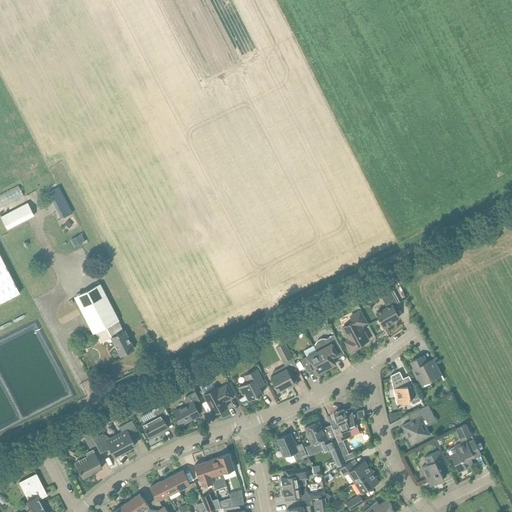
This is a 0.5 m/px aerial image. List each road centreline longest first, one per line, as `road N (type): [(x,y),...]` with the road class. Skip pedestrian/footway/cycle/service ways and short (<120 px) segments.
road 1 (unclassified): [(0,452),(511,199)]
road 2 (residential): [(77,511),(146,461),(249,423)]
road 3 (residential): [(425,510),(387,451),(362,368)]
road 4 (residential): [(249,423),(286,412),(362,368)]
